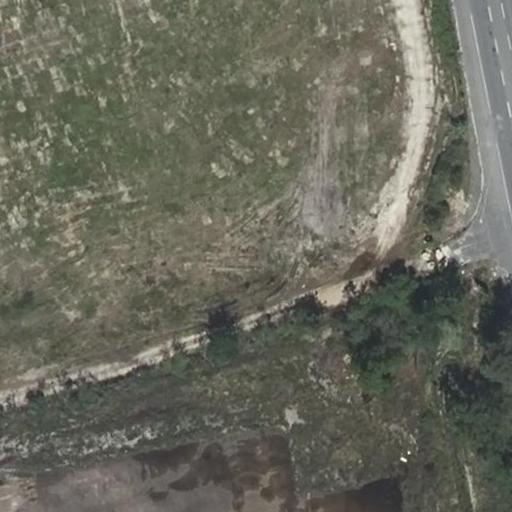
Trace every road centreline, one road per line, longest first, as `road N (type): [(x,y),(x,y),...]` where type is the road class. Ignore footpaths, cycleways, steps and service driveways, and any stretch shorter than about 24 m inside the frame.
road 1 (unknown): [(0,395),(325,286),(363,258),(407,180),(418,126),(409,0)]
road 2 (unknown): [(343,22),(356,78),(352,92),(316,120),(0,226)]
road 3 (unknown): [(0,136),(343,22)]
road 4 (unknown): [(0,59),(181,0)]
